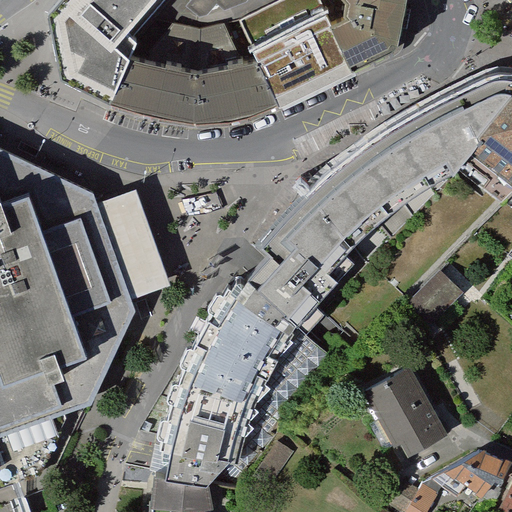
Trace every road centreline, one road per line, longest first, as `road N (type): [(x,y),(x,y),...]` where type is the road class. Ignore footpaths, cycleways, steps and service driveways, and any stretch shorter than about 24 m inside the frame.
road 1 (residential): [(108,511),(127,436),(192,300),(292,136)]
road 2 (residential): [(0,97),(78,133),(160,153),(224,155),(292,136)]
road 3 (residential): [(292,136),(422,69),(443,28),(444,0)]
